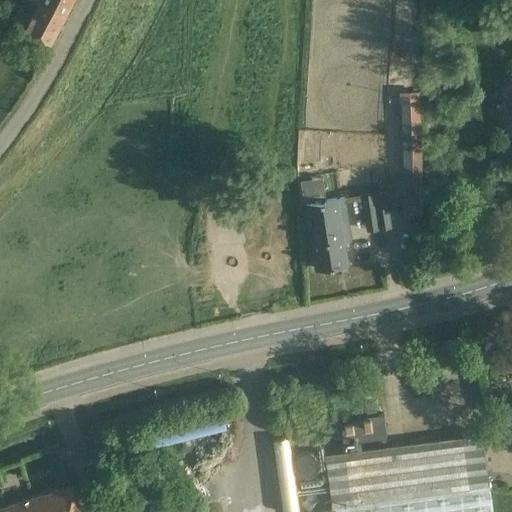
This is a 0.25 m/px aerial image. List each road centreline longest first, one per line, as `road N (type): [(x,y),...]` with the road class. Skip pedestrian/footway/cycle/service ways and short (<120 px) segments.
road 1 (secondary): [(0,408),(191,351),(511,276)]
road 2 (unclassified): [(0,151),(85,0)]
